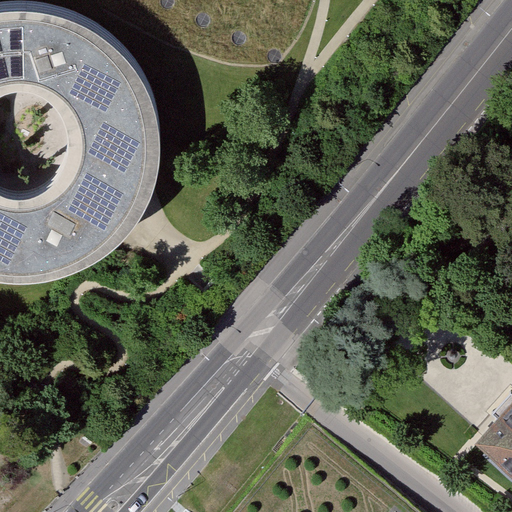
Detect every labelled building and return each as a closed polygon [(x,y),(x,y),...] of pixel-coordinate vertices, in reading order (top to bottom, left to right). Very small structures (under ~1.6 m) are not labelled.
[(161,0),(161,1),(161,3),(161,4),(162,5),(163,6),(163,7),(164,8),(166,8),(167,9),(168,9),(169,9),(171,8),(172,8),(173,7),(174,6),(174,5),(175,4),(175,2),(175,1),(174,0),(161,0)] [(31,276),(35,276),(39,275),(43,274),(47,274),(51,273),(55,272),(59,271),(63,269),(67,268),(71,266),(75,265),(79,263),(83,261),(86,259),(90,257),(94,255),(97,252),(101,250),(104,247),(107,245),(111,242),(114,239),(117,236),(120,233),(122,230),(125,227),(128,223),(130,220),(133,216),(135,213),(137,209),(139,205),(141,202),(143,198),(145,194),(147,190),(148,186),(149,182),(151,178),(152,174),(153,170),(153,165),(154,161),(155,157),(155,153),(156,149),(156,144),(156,140),(156,136),(155,132),(155,127),(155,123),(154,119),(153,115),(152,111),(151,107),(150,102),(149,98),(147,94),(146,90),(144,87),(142,83),(141,79),(139,75),(136,71),(134,68),(132,64),(129,61),(127,57),(124,54),(121,51),(118,48),(115,45),(112,42),(109,39),(106,36),(103,34),(99,31),(96,29),(92,26),(88,24),(85,22),(81,20),(77,18),(73,17),(69,15),(65,13),(61,12),(57,11),(53,10),(49,9),(45,8),(41,7),(36,7),(32,6),(28,6),(24,6),(19,6),(15,6),(11,6),(7,6),(2,7),(0,7),(0,274),(2,275),(6,276),(10,276),(14,276),(18,276),(22,276),(27,276),(31,276)] [(205,13),(204,13),(203,13),(201,14),(200,14),(199,15),(198,16),(198,17),(197,18),(197,20),(197,21),(197,22),(198,23),(198,24),(199,25),(200,26),(202,27),(203,27),(204,27),(205,27),(206,26),(208,26),(209,25),(209,24),(210,23),(211,22),(211,21),(211,19),(211,18),(210,17),(209,16),(208,15),(207,14),(206,14),(205,13)] [(241,31),(240,31),(238,31),(237,31),(236,32),(235,33),(234,34),(233,35),(233,36),(233,37),(233,39),(233,40),(234,41),(234,42),(235,43),(236,44),(237,44),(239,45),(240,45),(241,45),(242,44),(243,44),(244,43),(245,42),(246,41),(246,40),(247,38),(247,37),(246,36),(246,35),(245,34),(244,33),(243,32),(242,31),(241,31)] [(276,50),(275,49),(274,50),(273,50),(271,51),(270,51),(270,52),(269,53),(268,55),(268,56),(268,57),(268,58),(269,60),(270,61),(271,62),(272,62),(273,63),(274,63),(275,63),(276,63),(278,63),(279,62),(280,61),(281,60),(281,59),(282,58),(282,57),(282,56),(282,54),(281,53),(281,52),(280,51),(279,50),(278,50),(276,50)] [(511,398),(475,440),(511,473),(511,398)]
